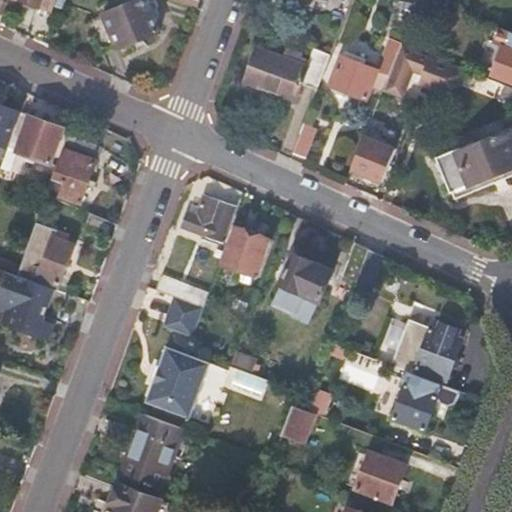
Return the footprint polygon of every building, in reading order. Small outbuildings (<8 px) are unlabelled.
[(25,0),(49,9),(52,4),(63,7),(65,0),(25,0)] [(154,16),(148,1),(147,0),(134,0),(131,1),(129,0),(122,0),(124,5),(89,20),(100,48),(116,41),(119,46),(160,29),(154,16)] [(156,0),(151,0),(148,1),(154,16),(162,13),(156,0)] [(304,4),(311,7),(314,0),(286,0),(286,3),(302,10),(304,4)] [(326,27),(318,48),(330,53),(338,32),(326,27)] [(511,78),(511,30),(510,30),(494,71),(511,78)] [(388,74),(389,71),(401,42),(390,37),(377,70),(388,74)] [(392,93),(401,97),(412,68),(422,72),(418,82),(442,91),(460,81),(465,66),(439,56),(410,45),(401,42),(389,71),(388,74),(383,89),(382,90),(392,93)] [(318,48),(315,47),(309,65),(298,62),(301,53),(285,48),(282,57),(258,47),(246,79),(297,98),(303,82),(317,87),(330,53),(318,48)] [(366,98),(377,70),(341,57),(331,83),(366,98)] [(511,111),(511,84),(506,82),(496,105),(511,111)] [(18,110),(0,103),(0,142),(6,144),(18,110)] [(62,127),(22,111),(9,145),(50,161),(62,127)] [(84,123),(74,119),(60,157),(52,177),(65,182),(60,195),(79,202),(99,150),(78,143),(84,123)] [(365,136),(370,138),(375,124),(370,122),(365,136)] [(304,123),(293,152),(306,157),(317,128),(304,123)] [(476,180),(511,164),(511,135),(509,130),(459,150),(473,181),(476,180)] [(365,136),(353,168),(383,179),(394,147),(370,138),(365,136)] [(10,164),(3,161),(2,165),(1,168),(7,171),(10,164)] [(511,172),(511,164),(476,180),(479,188),(511,172)] [(204,194),(200,206),(196,214),(186,211),(184,210),(180,226),(221,241),(234,206),(204,194)] [(196,214),(200,206),(190,201),(186,211),(196,214)] [(111,238),(117,222),(89,212),(83,228),(111,238)] [(56,226),(37,218),(27,244),(23,254),(16,272),(53,286),(57,287),(74,240),(54,232),(56,226)] [(235,226),(222,260),(256,274),(268,240),(235,226)] [(23,254),(27,244),(17,240),(7,269),(16,272),(23,254)] [(356,281),(368,248),(359,244),(355,242),(343,275),(356,281)] [(369,292),(383,255),(368,248),(356,281),(354,286),(369,292)] [(272,305),(288,313),(306,321),(315,299),(319,300),(332,271),(295,253),(272,305)] [(42,316),(53,286),(16,272),(7,269),(0,266),(0,296),(14,303),(8,322),(35,333),(42,316)] [(204,305),(209,292),(161,274),(155,287),(176,295),(204,305)] [(252,303),(257,290),(247,285),(241,298),(252,303)] [(193,335),(204,305),(176,295),(165,324),(193,335)] [(306,321),(288,313),(286,316),(304,324),(306,321)] [(48,319),(42,316),(35,333),(43,335),(48,319)] [(446,379),(447,377),(463,336),(457,334),(459,326),(441,319),(438,326),(410,316),(391,364),(405,369),(413,372),(415,366),(446,379)] [(209,363),(185,355),(166,348),(159,367),(153,384),(146,403),(189,418),(209,363)] [(228,366),(250,374),(256,359),(233,351),(232,354),(228,366)] [(149,382),(153,384),(159,367),(155,366),(149,382)] [(453,405),(460,389),(413,372),(405,369),(401,381),(406,383),(393,416),(425,428),(437,399),(453,405)] [(314,412),(308,410),(292,405),(281,435),(302,443),(314,412)] [(178,425),(143,411),(120,472),(160,487),(183,426),(178,425)] [(391,501),(406,464),(370,450),(356,487),(391,501)] [(154,511),(160,498),(118,482),(107,511),(154,511)]
